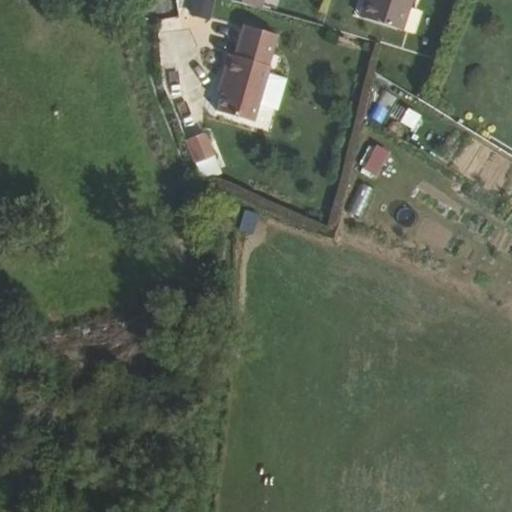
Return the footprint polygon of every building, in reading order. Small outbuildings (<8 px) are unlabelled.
[(197,0),(189,15),(203,23),(212,7),(199,0),(197,0)] [(362,0),(360,11),(366,13),(369,0),(362,0)] [(369,0),(366,13),(387,22),(393,0),(369,0)] [(418,0),(393,0),(387,22),(409,35),(418,0)] [(225,101),(262,114),(283,32),(248,22),(239,53),(234,52),(232,61),(237,62),(232,77),(225,101)] [(237,62),(232,61),(227,74),(232,77),(237,62)] [(261,119),(262,114),(225,101),(224,107),(261,119)] [(415,135),(421,120),(403,112),(397,127),(415,135)] [(193,161),(214,157),(208,132),(186,137),(193,161)] [(376,181),(387,154),(367,146),(356,172),(376,181)] [(193,161),(202,177),(218,172),(214,157),(193,161)]
